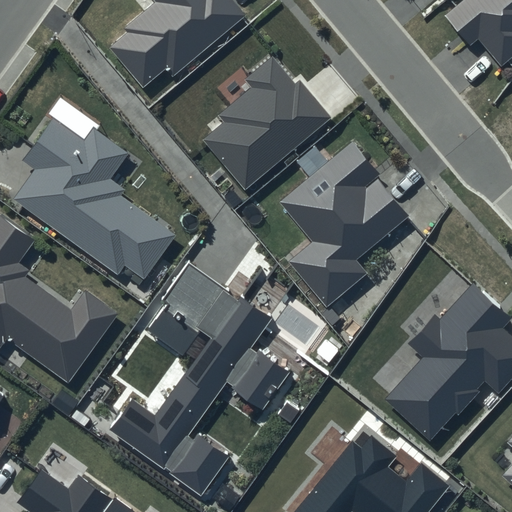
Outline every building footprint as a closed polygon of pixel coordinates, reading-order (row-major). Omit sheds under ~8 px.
[(148,0),(103,43),(141,83),(162,62),(174,74),(240,11),(229,0),(148,0)] [(511,0),(461,0),(446,15),(493,62),(511,42),(511,0)] [(241,79),(247,85),(196,133),(246,186),(326,111),(269,51),(241,79)] [(78,117),(69,130),(47,114),(21,150),(35,160),(11,193),(136,281),(173,228),(104,180),(125,150),(78,117)] [(413,214),(353,138),(278,199),(311,240),(290,257),(327,303),(370,270),(359,257),(413,214)] [(0,330),(68,378),(113,312),(78,288),(68,303),(12,265),(32,236),(0,214),(0,330)] [(132,392),(108,425),(200,491),(229,451),(193,427),(226,381),(264,405),(290,367),(253,341),(274,312),(186,256),(161,297),(209,334),(155,412),(132,392)] [(510,311),(472,276),(439,312),(433,307),(419,320),(406,337),(421,351),(383,393),(428,435),(454,406),(457,408),(479,385),(476,382),(483,375),(497,388),(511,370),(511,330),(502,321),(510,311)] [(511,428),(505,436),(511,442),(511,456),(500,469),(511,480),(511,428)] [(351,433),(286,511),(345,511),(350,506),(357,511),(422,511),(448,480),(420,457),(405,475),(387,460),(395,449),(370,429),(360,441),(351,433)] [(67,467),(59,480),(35,464),(14,496),(34,509),(32,511),(97,511),(96,511),(108,493),(67,467)]
